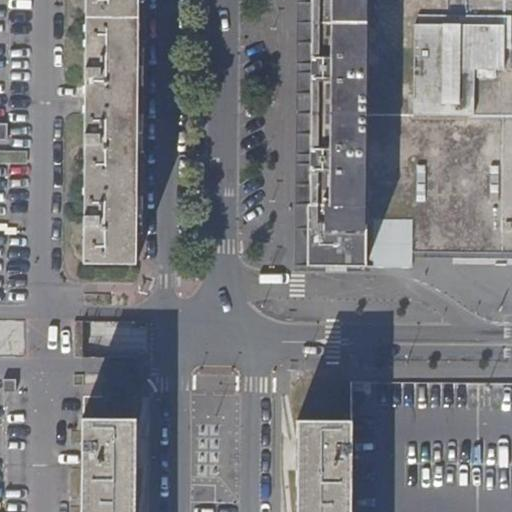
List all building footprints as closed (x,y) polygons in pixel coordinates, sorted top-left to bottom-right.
[(85,0),(82,266),(135,267),(137,0),(85,0)] [(511,0),(308,0),(309,27),(308,65),(308,75),(307,156),(307,167),(306,268),(365,269),(366,222),(411,222),(410,253),(511,253),(511,0)] [(308,65),(299,64),(299,75),(308,75),(308,65)] [(307,156),(298,156),(298,167),(307,167),(307,156)] [(133,511),(134,421),(81,420),(80,511),(133,511)] [(295,511),(348,511),(349,423),(296,423),(295,511)]
